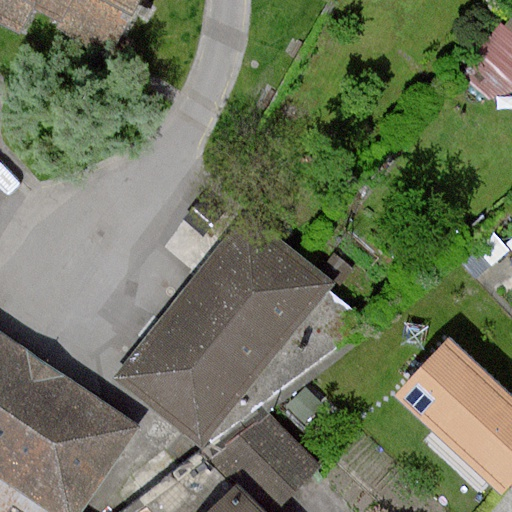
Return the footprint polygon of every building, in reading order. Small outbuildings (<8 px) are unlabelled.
[(0,0),(0,18),(25,32),(43,0),(112,38),(133,0),(0,0)] [(511,92),(511,18),(463,74),(491,99),(511,92)] [(248,220),(122,374),(206,441),(331,287),(248,220)] [(371,238),(357,227),(343,244),(358,255),(371,238)] [(0,474),(56,511),(78,511),(137,426),(0,334),(0,474)] [(511,478),(511,403),(447,345),(401,396),(503,488),(511,478)] [(320,468),(276,415),(219,452),(276,511),(320,468)] [(270,511),(216,453),(156,509),(158,511),(270,511)] [(56,511),(0,474),(0,511),(56,511)]
